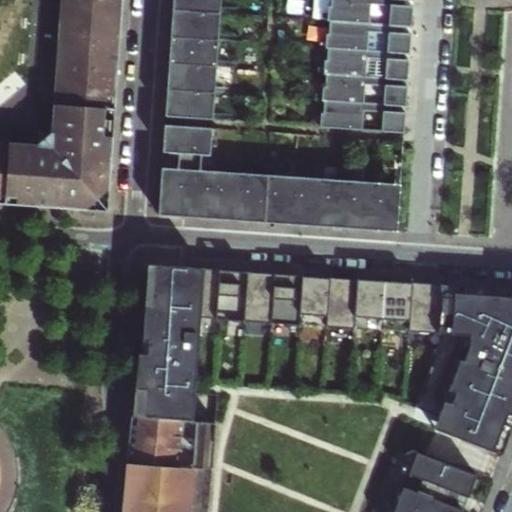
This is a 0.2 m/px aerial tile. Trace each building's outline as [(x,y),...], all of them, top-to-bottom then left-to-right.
[(59,0),(53,92),(116,97),(118,69),(121,17),(122,6),(122,0),(59,0)] [(171,0),(171,10),(179,10),(179,0),(171,0)] [(216,13),(216,0),(179,0),(179,10),(216,13)] [(403,0),(335,0),(335,8),(330,8),(329,21),(334,21),(402,26),(412,27),(412,18),(413,8),(403,7),(403,0)] [(214,40),(216,13),(179,10),(171,10),(170,21),(178,22),(177,37),(214,40)] [(178,22),(170,21),(169,37),(177,37),(178,22)] [(402,26),(334,21),(333,35),(328,35),(328,48),(332,48),(400,53),(410,54),(410,45),(411,35),(401,34),(402,26)] [(212,66),(214,40),(177,37),(169,37),(169,48),(176,49),(175,63),(212,66)] [(176,49),(169,48),(167,63),(175,63),(176,49)] [(400,53),(332,48),(331,61),(326,61),(326,74),(331,75),(398,79),(408,80),(408,73),(409,61),(399,61),(400,53)] [(210,92),(212,66),(175,63),(167,63),(167,74),(174,75),(173,90),(210,92)] [(174,75),(167,74),(166,89),(173,90),(174,75)] [(398,79),(331,75),(329,87),(325,87),(324,101),(329,101),(396,106),(406,106),(407,99),(408,88),(397,87),(398,79)] [(209,119),(210,92),(173,90),(166,89),(165,101),(172,102),(171,117),(209,119)] [(116,97),(53,92),(52,106),(58,106),(55,134),(52,134),(46,151),(24,149),(24,144),(0,142),(0,203),(21,205),(108,211),(113,144),(116,97)] [(172,102),(165,101),(164,116),(171,117),(172,102)] [(396,106),(329,101),(327,114),(323,114),(322,127),(327,128),(404,133),(405,124),(405,114),(396,113),(396,106)] [(171,117),(164,116),(163,131),(157,213),(179,214),(203,216),(225,218),(250,220),(274,221),(296,223),(321,225),(344,227),(369,229),(399,231),(401,185),(204,169),(209,119),(171,117)] [(141,354),(134,415),(184,421),(199,422),(200,422),(202,382),(206,319),(443,334),(415,408),(439,417),(433,429),(502,457),(511,429),(511,289),(495,288),(461,286),(424,283),(395,281),(368,279),(340,277),(316,275),(284,273),(256,271),(231,269),(157,263),(148,271),(144,343),(144,354),(141,354)] [(132,439),(130,459),(179,463),(182,443),(184,421),(134,415),(132,439)] [(199,422),(184,421),(182,443),(197,445),(199,422)] [(200,422),(199,422),(197,445),(194,465),(213,466),(218,424),(200,422)] [(467,511),(482,478),(399,446),(371,511),(467,511)] [(179,463),(130,459),(124,511),(189,511),(194,465),(179,463)]
